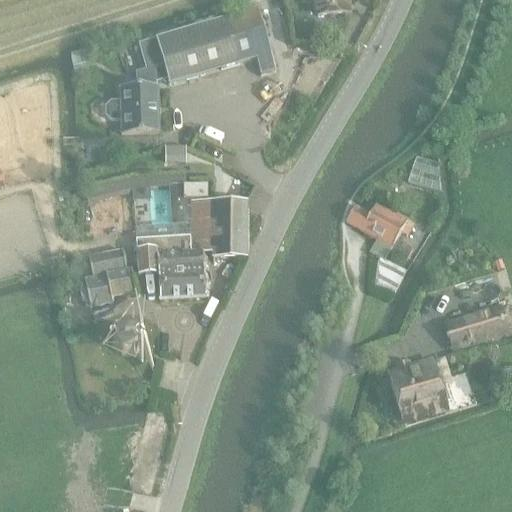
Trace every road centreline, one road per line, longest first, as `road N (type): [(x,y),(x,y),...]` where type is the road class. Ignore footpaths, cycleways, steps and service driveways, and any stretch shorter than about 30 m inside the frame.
road 1 (secondary): [(169,511),(203,391),(241,302),(397,0)]
road 2 (unclassified): [(296,511),(360,295)]
road 3 (track): [(175,0),(0,55)]
